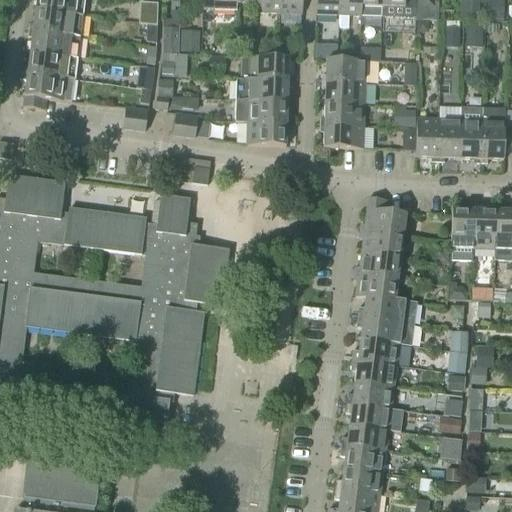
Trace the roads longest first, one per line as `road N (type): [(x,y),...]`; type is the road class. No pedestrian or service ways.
road 1 (residential): [(303,167),(6,123),(25,0)]
road 2 (residential): [(309,511),(350,184)]
road 3 (residential): [(303,167),(308,0)]
road 4 (residential): [(511,186),(350,184)]
